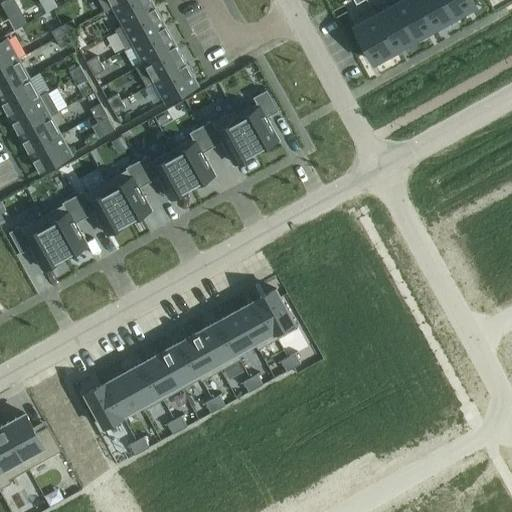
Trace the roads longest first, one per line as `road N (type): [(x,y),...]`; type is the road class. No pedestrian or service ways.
road 1 (tertiary): [(30,359),(380,165)]
road 2 (residential): [(380,165),(473,338)]
road 3 (residential): [(511,419),(343,511)]
road 4 (residential): [(120,511),(30,359)]
road 5 (residential): [(380,165),(297,15)]
road 6 (tertiary): [(380,165),(511,94)]
road 7 (residential): [(297,15),(238,47),(212,0)]
